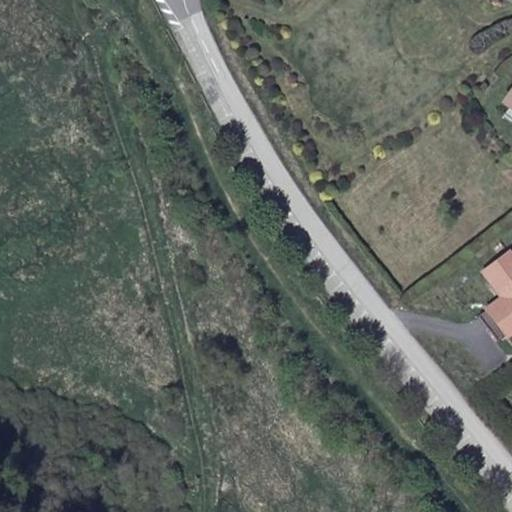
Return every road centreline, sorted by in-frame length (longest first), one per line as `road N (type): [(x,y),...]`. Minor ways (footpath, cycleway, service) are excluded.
road 1 (track): [(469,511),(278,286),(181,106),(144,0)]
road 2 (unclassified): [(185,0),(219,79),(332,253),(511,476)]
road 3 (track): [(80,0),(81,39),(134,160),(164,278),(204,511)]
